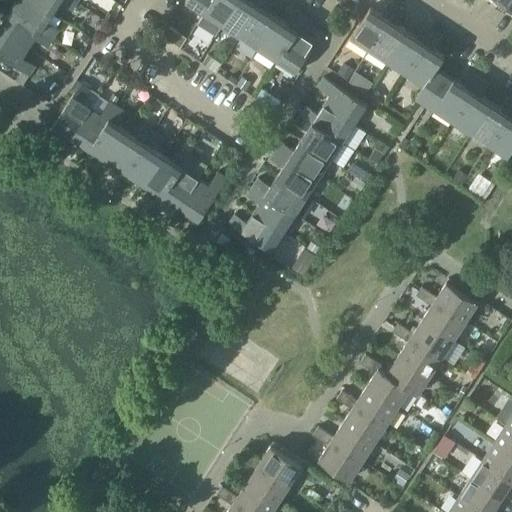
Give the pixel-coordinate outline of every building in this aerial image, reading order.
[(53,11),(36,0),(16,0),(11,9),(54,37),(59,29),(47,21),(53,11)] [(77,1),(75,0),(36,0),(53,11),(59,2),(71,10),(77,1)] [(204,13),(212,0),(185,0),(204,13)] [(222,24),(238,0),(212,0),(204,13),(222,24)] [(238,0),(222,24),(240,36),(264,0),(238,0)] [(264,0),(240,36),(258,48),(279,17),(269,11),(276,0),(264,0)] [(369,49),(398,6),(389,0),(381,12),(371,6),(350,37),(369,49)] [(511,0),(499,0),(511,8),(511,0)] [(387,61),(408,30),(398,23),(406,11),(398,6),(369,49),(387,61)] [(54,37),(11,9),(0,25),(0,27),(30,47),(36,38),(48,46),(54,37)] [(277,60),(305,17),(296,11),(288,23),(279,17),(258,48),(277,60)] [(305,17),(277,60),(296,72),(316,41),(306,34),(313,22),(305,17)] [(406,73),(434,29),(425,24),(417,36),(408,30),(387,61),(406,73)] [(30,47),(0,27),(0,54),(29,74),(36,65),(23,57),(30,47)] [(182,35),(172,28),(167,36),(177,43),(182,35)] [(434,29),(406,73),(425,85),(445,54),(434,47),(442,35),(434,29)] [(207,52),(201,61),(215,70),(221,61),(207,52)] [(342,61),(336,71),(347,78),(353,68),(342,61)] [(355,70),(349,80),(365,91),(372,81),(355,70)] [(435,109),(455,78),(446,72),(426,103),(435,109)] [(455,78),(435,109),(453,121),(481,78),(472,72),(464,84),(455,78)] [(239,76),(234,83),(242,87),(246,81),(239,76)] [(324,103),(355,123),(367,104),(324,76),(318,85),(330,93),(324,103)] [(471,132),(491,101),(481,95),(489,83),(481,78),(453,121),(471,132)] [(72,137),(92,106),(82,100),(90,88),(81,82),(53,125),(72,137)] [(269,94),(264,102),(275,109),(280,102),(269,94)] [(491,101),(471,132),(489,144),(511,108),(511,97),(508,96),(500,108),(491,101)] [(92,106),(72,137),(90,149),(118,106),(109,100),(101,112),(92,106)] [(300,113),(343,141),(355,123),(324,103),(318,112),(306,104),(300,113)] [(118,106),(90,149),(108,161),(128,130),(119,123),(127,111),(118,106)] [(511,108),(489,144),(508,156),(511,149),(511,108)] [(343,141),(300,113),(295,121),(307,129),(300,139),(331,159),(343,141)] [(128,130),(108,161),(126,172),(154,129),(145,124),(138,136),(128,130)] [(144,184),(164,153),(155,147),(163,135),(154,129),(126,172),(144,184)] [(405,136),(400,144),(407,149),(412,141),(405,136)] [(276,149),(320,177),(331,159),(300,139),(294,148),(282,140),(276,149)] [(374,146),(367,157),(376,163),(383,152),(374,146)] [(162,196),(190,153),(182,147),(174,159),(164,153),(144,184),(162,196)] [(320,177),(276,149),(271,157),(283,165),(277,175),(308,195),(320,177)] [(180,208),(200,177),(191,171),(199,159),(190,153),(162,196),(180,208)] [(360,166),(354,174),(364,181),(370,172),(360,166)] [(458,168),(452,178),(461,184),(467,174),(458,168)] [(200,177),(180,208),(199,220),(227,177),(218,171),(210,183),(200,177)] [(308,195),(277,175),(270,184),(258,177),(253,185),(296,213),(308,195)] [(253,211),(284,232),(296,213),(253,185),(247,194),(259,202),(253,211)] [(284,232),(253,211),(247,221),(235,213),(229,222),(272,250),(284,232)] [(225,246),(231,238),(223,232),(217,241),(225,246)] [(309,240),(306,246),(315,252),(318,246),(309,240)] [(303,247),(296,257),(307,265),(314,254),(303,247)] [(430,290),(424,299),(432,304),(434,300),(465,320),(477,301),(447,281),(437,295),(430,290)] [(424,299),(430,290),(422,285),(416,294),(424,299)] [(423,318),(453,338),(465,320),(434,300),(432,304),(423,318)] [(406,327),(401,335),(408,340),(411,336),(442,356),(453,338),(423,318),(414,332),(406,327)] [(401,335),(406,327),(398,322),(393,330),(401,335)] [(399,354),(430,374),(442,356),(411,336),(408,340),(399,354)] [(368,366),(374,358),(366,353),(360,361),(368,366)] [(430,374),(399,354),(387,372),(410,387),(409,388),(417,393),(430,374)] [(374,358),(368,366),(376,371),(367,385),(398,405),(409,388),(410,387),(387,372),(380,367),(382,363),(374,358)] [(350,394),(345,403),(352,408),(355,403),(386,423),(398,405),(367,385),(358,399),(350,394)] [(345,403),(350,394),(342,389),(337,397),(345,403)] [(343,421),(374,442),(386,423),(355,403),(352,408),(343,421)] [(327,430),(321,439),(328,444),(331,439),(362,460),(374,442),(343,421),(334,435),(327,430)] [(511,426),(506,423),(495,441),(511,452),(511,426)] [(321,439),(327,430),(319,425),(313,434),(321,439)] [(350,479),(362,460),(331,439),(328,444),(319,458),(350,479)] [(511,452),(495,441),(483,459),(511,478),(511,452)] [(254,454),(248,462),(256,467),(259,463),(290,483),(302,464),(271,444),(261,459),(254,454)] [(248,462),(254,454),(246,448),(241,457),(248,462)] [(511,484),(511,478),(483,459),(471,477),(501,497),(510,483),(511,484)] [(247,481),(278,501),(290,483),(259,463),(256,467),(247,481)] [(399,468),(392,479),(402,486),(409,475),(399,468)] [(501,497),(471,477),(459,495),(485,511),(491,511),(492,511),(501,497)] [(230,490),(225,498),(232,503),(235,499),(254,511),(270,511),(278,501),(247,481),(238,495),(230,490)] [(225,498),(230,490),(222,485),(217,493),(225,498)] [(494,511),(492,511),(491,511),(485,511),(459,495),(448,511),(494,511)] [(226,511),(254,511),(235,499),(232,503),(226,511)]
